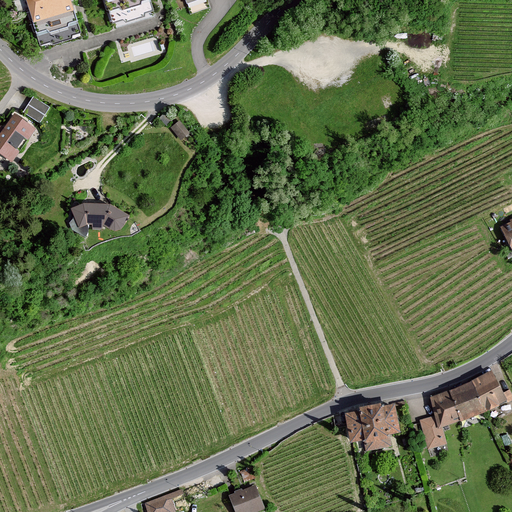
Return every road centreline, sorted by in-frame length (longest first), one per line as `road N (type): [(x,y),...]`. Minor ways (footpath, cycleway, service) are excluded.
road 1 (tertiary): [(97,511),(330,407),(461,373),(511,342)]
road 2 (residential): [(291,0),(211,76),(149,101),(65,94),(0,48)]
road 3 (track): [(226,64),(379,45),(434,58)]
